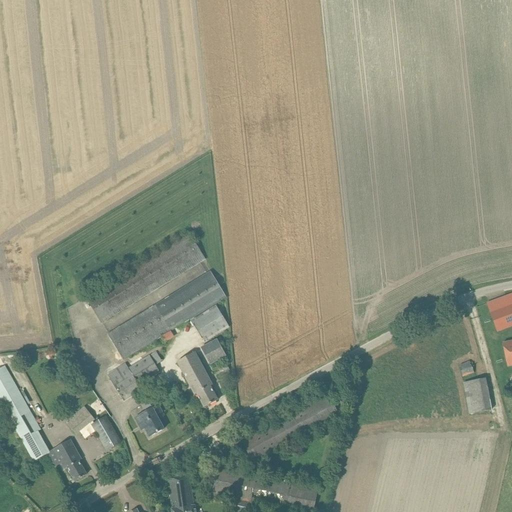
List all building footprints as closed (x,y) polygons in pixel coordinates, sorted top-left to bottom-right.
[(191,234),(86,299),(101,324),(206,259),(191,234)] [(212,272),(108,336),(123,361),(163,336),(166,342),(174,337),(171,331),(227,297),(212,272)] [(498,331),(511,326),(511,294),(487,303),(498,331)] [(218,306),(192,322),(205,343),(230,327),(218,306)] [(217,340),(201,348),(211,366),(226,357),(217,340)] [(511,341),(503,343),(508,367),(511,365),(511,341)] [(126,365),(108,375),(124,401),(141,390),(139,386),(160,373),(155,366),(161,362),(156,352),(129,369),(126,365)] [(195,353),(177,362),(195,395),(197,394),(204,408),(218,400),(210,387),(213,385),(195,353)] [(474,374),(470,363),(459,366),(463,377),(474,374)] [(5,366),(0,368),(0,401),(34,461),(50,453),(38,431),(41,430),(5,366)] [(230,370),(227,366),(220,369),(223,374),(230,370)] [(469,415),(492,410),(486,378),(463,382),(469,415)] [(329,396),(242,442),(253,463),(340,416),(329,396)] [(149,411),(135,418),(139,426),(143,424),(150,437),(164,429),(157,415),(162,413),(156,401),(146,406),(149,411)] [(95,418),(85,407),(66,423),(76,434),(95,418)] [(121,442),(107,416),(91,425),(106,451),(121,442)] [(71,440),(54,450),(64,469),(68,467),(75,481),(87,475),(79,461),(82,459),(71,440)] [(313,511),(319,488),(217,466),(211,495),(236,500),(233,511),(236,511),(247,511),(249,503),(289,511),(313,511)] [(194,506),(190,476),(168,479),(174,509),(172,510),(172,511),(196,511),(195,506),(194,506)]
